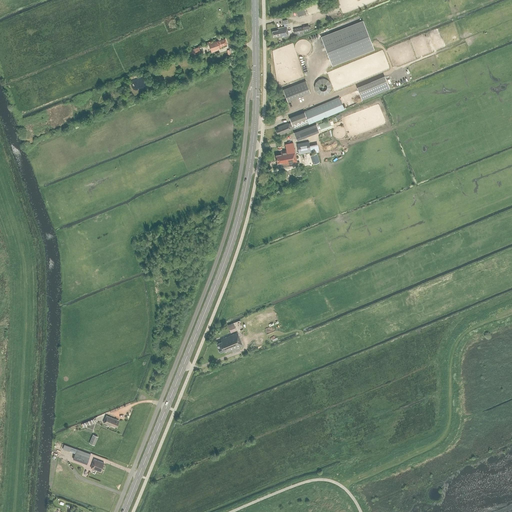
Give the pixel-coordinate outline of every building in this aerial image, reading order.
[(303,8),(295,11),(298,16),(305,13),(303,8)] [(321,37),(332,66),(374,50),(363,21),(321,37)] [(308,25),(302,27),(293,29),(295,34),(309,31),(308,28),(308,26),(308,25)] [(282,37),(288,36),(286,27),(277,29),(278,30),(272,32),(273,37),(277,36),(277,37),(282,36),(282,37)] [(216,42),(216,41),(209,44),(212,53),(218,50),(217,49),(222,47),(222,46),(227,45),(225,39),(216,42)] [(200,53),(198,47),(189,51),(191,56),(200,53)] [(316,80),(316,94),(331,94),(331,79),(316,80)] [(310,93),(305,81),(282,90),(287,101),(310,93)] [(290,131),(290,129),(293,128),(293,130),(344,111),(339,100),(304,113),(289,119),(290,123),(285,125),(285,124),(278,127),(278,129),(275,130),(277,134),(280,133),(280,135),(290,131)] [(331,127),(329,120),(318,124),(321,131),(331,127)] [(319,132),(315,124),(293,133),(296,141),(319,132)] [(310,152),(309,149),(308,141),(296,144),(299,154),(310,152)] [(283,159),(295,156),(293,143),(285,145),(286,151),(280,152),(281,155),(276,156),(277,161),(284,160),(283,159)] [(319,162),(316,154),(309,156),(312,164),(319,162)] [(277,163),(277,164),(277,165),(277,166),(278,167),(278,168),(287,167),(286,165),(297,163),(295,156),(283,159),(284,160),(277,161),(277,163)] [(236,331),(234,324),(228,327),(230,333),(236,331)] [(232,350),(239,347),(242,346),(237,333),(220,339),(221,342),(216,344),(220,352),(225,350),(226,353),(232,350)] [(106,416),(104,423),(110,426),(111,425),(116,427),(119,421),(106,416)] [(98,437),(93,434),(89,443),(94,445),(98,437)] [(90,455),(76,450),(73,459),(86,464),(90,455)] [(104,463),(93,459),(90,468),(100,472),(104,463)]
